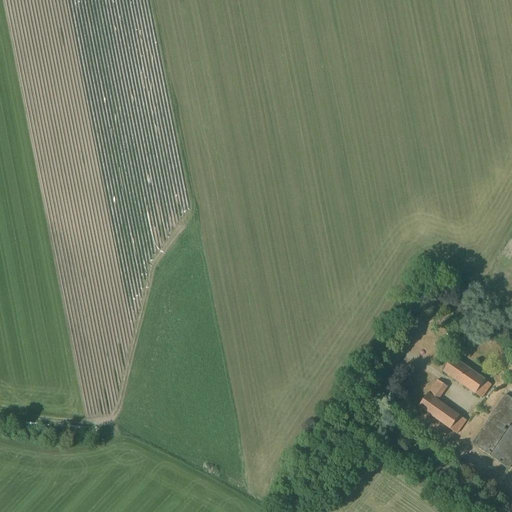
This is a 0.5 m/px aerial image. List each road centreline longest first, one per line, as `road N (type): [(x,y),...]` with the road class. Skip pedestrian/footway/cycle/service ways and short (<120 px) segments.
road 1 (track): [(0,443),(41,452),(155,445),(282,511)]
road 2 (unclassified): [(303,511),(370,398)]
